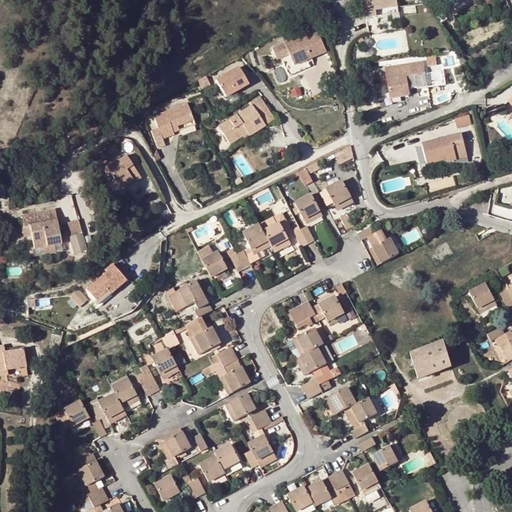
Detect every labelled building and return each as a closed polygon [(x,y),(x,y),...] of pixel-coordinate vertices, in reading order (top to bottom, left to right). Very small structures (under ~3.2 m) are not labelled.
[(362,19),(394,13),(391,0),(387,0),(359,5),(362,19)] [(325,50),(315,27),(271,48),(278,63),(281,61),(285,68),(310,57),(325,50)] [(313,63),(310,57),(285,68),(288,75),(313,63)] [(229,97),(253,84),(242,64),(218,77),(229,97)] [(388,83),(391,98),(408,95),(407,88),(416,86),(417,90),(444,84),(440,64),(386,74),(387,79),(390,79),(390,82),(388,83)] [(458,65),(450,68),(453,81),(462,79),(458,65)] [(249,102),(251,105),(218,125),(229,143),(241,135),(247,132),(249,135),(274,119),(259,96),(249,102)] [(166,142),(164,138),(176,134),(175,132),(174,128),(179,126),(180,127),(196,121),(189,101),(155,113),(159,125),(152,128),(158,145),(166,142)] [(466,157),(460,133),(421,143),(426,164),(446,159),(447,162),(466,157)] [(135,181),(141,176),(127,154),(108,166),(121,185),(133,178),(135,181)] [(317,161),(305,167),(308,174),(320,168),(317,161)] [(305,167),(297,171),(304,186),(312,182),(308,174),(305,167)] [(135,181),(133,178),(121,185),(123,189),(135,181)] [(353,201),(342,181),(326,190),(334,205),(341,201),(343,206),(353,201)] [(294,202),(296,205),(299,212),(302,218),(319,210),(311,194),(294,202)] [(343,206),(341,201),(334,205),(336,209),(343,206)] [(322,216),(319,210),(302,218),(306,224),(322,216)] [(281,213),(272,218),(275,224),(279,222),(284,233),(290,230),(281,213)] [(346,230),(354,226),(347,213),(340,216),(346,230)] [(50,215),(51,226),(58,224),(56,214),(50,215)] [(56,250),(62,248),(58,224),(51,226),(50,215),(23,220),(25,232),(32,231),(34,240),(36,253),(46,251),(56,250)] [(273,251),(282,247),(279,242),(287,238),(284,233),(279,222),(275,224),(262,230),(270,245),(273,251)] [(242,233),(250,247),(251,249),(260,245),(262,249),(270,245),(262,230),(259,224),(242,233)] [(367,236),(374,233),(370,226),(357,232),(361,240),(367,236)] [(307,243),(313,240),(306,227),(300,230),(307,243)] [(300,230),(294,233),(301,247),(307,243),(300,230)] [(27,241),(34,240),(32,231),(25,232),(27,241)] [(377,231),(374,233),(367,236),(373,246),(382,241),(377,231)] [(81,238),(69,242),(73,258),(85,255),(81,238)] [(287,238),(279,242),(282,247),(290,243),(287,238)] [(398,254),(389,238),(382,241),(373,246),(381,262),(398,254)] [(250,247),(243,250),(247,257),(249,262),(264,255),(262,249),(260,245),(251,249),(250,247)] [(201,259),(212,254),(208,246),(197,251),(201,259)] [(377,265),(381,262),(373,246),(368,248),(377,265)] [(57,258),(56,250),(46,251),(47,259),(57,258)] [(247,257),(243,250),(236,254),(243,268),(250,264),(249,262),(247,257)] [(218,251),(212,254),(201,259),(210,276),(226,267),(218,251)] [(236,254),(230,257),(237,271),(243,268),(236,254)] [(85,290),(94,301),(105,292),(107,295),(124,281),(110,264),(103,270),(105,272),(85,290)] [(229,272),(226,267),(210,276),(212,281),(229,272)] [(197,309),(193,311),(197,318),(200,316),(212,310),(208,303),(195,280),(174,291),(179,299),(183,297),(187,306),(194,302),(197,309)] [(479,313),(488,308),(486,304),(493,300),(485,283),(468,292),(479,313)] [(345,293),(340,284),(334,287),(339,297),(345,293)] [(174,291),(172,286),(164,291),(166,295),(174,291)] [(511,304),(505,291),(499,294),(506,307),(511,304)] [(97,304),(107,295),(105,292),(94,301),(97,304)] [(322,312),(327,321),(343,312),(335,296),(318,304),(322,312)] [(183,308),(187,306),(183,297),(179,299),(183,308)] [(496,304),(493,300),(486,304),(488,308),(496,304)] [(309,318),(315,315),(311,308),(308,302),(302,305),(309,318)] [(315,315),(316,316),(322,312),(318,304),(311,308),(315,315)] [(302,305),(295,308),(294,306),(284,312),(293,328),(303,323),(304,326),(317,319),(316,316),(315,315),(309,318),(302,305)] [(53,324),(57,314),(40,308),(36,318),(53,324)] [(347,319),(343,312),(327,321),(329,325),(338,320),(340,323),(347,319)] [(199,354),(219,343),(211,326),(206,329),(200,316),(197,318),(185,323),(187,326),(189,330),(187,331),(199,354)] [(174,334),(187,326),(185,323),(172,330),(174,334)] [(503,334),(500,327),(487,334),(502,364),(511,358),(511,335),(509,330),(503,334)] [(322,345),(313,328),(297,337),(301,344),(296,347),(301,356),(317,348),(322,345)] [(174,334),(172,330),(161,336),(167,348),(178,343),(174,334)] [(296,347),(301,344),(297,337),(292,339),(296,347)] [(451,339),(442,342),(446,351),(455,348),(451,339)] [(442,342),(442,341),(410,353),(418,378),(451,366),(446,351),(442,342)] [(234,353),(231,347),(230,346),(217,354),(220,360),(234,353)] [(151,357),(160,373),(168,370),(170,374),(178,369),(167,348),(151,357)] [(305,366),(309,373),(325,364),(317,348),(301,356),(296,359),(300,368),(305,366)] [(6,353),(0,353),(0,377),(4,377),(3,372),(9,371),(26,368),(23,349),(6,353)] [(234,353),(220,360),(224,367),(237,360),(234,353)] [(224,367),(228,373),(241,366),(237,360),(224,367)] [(250,383),(241,366),(228,373),(224,375),(233,392),(250,383)] [(304,376),(309,373),(305,366),(300,368),(304,376)] [(170,374),(168,370),(160,373),(162,378),(170,374)] [(229,394),(233,392),(224,375),(220,378),(229,394)] [(325,381),(322,375),(315,378),(318,385),(325,381)] [(152,392),(159,389),(152,376),(145,379),(152,392)] [(305,392),(318,385),(315,378),(302,386),(305,392)] [(114,394),(122,408),(130,404),(127,399),(136,395),(128,379),(111,388),(114,394)] [(145,379),(139,382),(146,396),(152,392),(145,379)] [(305,392),(308,398),(321,391),(318,385),(305,392)] [(355,403),(346,387),(330,396),(334,403),(330,406),(334,414),(343,409),(351,406),(355,403)] [(234,412),(238,419),(255,410),(246,393),(225,405),(230,414),(234,412)] [(106,434),(102,427),(125,415),(122,408),(114,394),(84,410),(88,418),(99,438),(106,434)] [(136,395),(127,399),(130,404),(139,400),(136,395)] [(330,406),(334,403),(330,396),(326,399),(330,406)] [(351,406),(359,422),(376,414),(367,397),(355,403),(351,406)] [(84,410),(79,401),(63,409),(72,426),(88,418),(84,410)] [(352,426),(359,422),(351,406),(343,409),(352,426)] [(66,430),(72,426),(63,409),(53,415),(57,424),(62,421),(66,430)] [(264,410),(251,417),(254,423),(268,416),(264,410)] [(234,421),(238,419),(234,412),(230,414),(234,421)] [(271,423),(268,416),(254,423),(249,426),(252,433),(271,423)] [(367,431),(364,424),(351,431),(354,438),(367,431)] [(165,441),(182,432),(179,428),(157,440),(168,459),(173,456),(165,441)] [(190,448),(182,432),(165,441),(173,456),(190,448)] [(201,451),(208,448),(201,434),(193,438),(201,451)] [(256,460),(273,451),(264,435),(247,444),(251,451),(256,460)] [(362,451),(375,444),(371,437),(358,444),(362,451)] [(393,443),(388,446),(397,462),(401,460),(393,443)] [(242,466),(230,444),(214,453),(216,456),(224,473),(225,474),(242,466)] [(381,471),(397,462),(388,446),(372,454),(381,471)] [(256,460),(251,451),(244,454),(251,468),(258,464),(256,460)] [(260,468),(277,459),(273,451),(256,460),(258,464),(260,468)] [(90,454),(77,461),(81,468),(94,461),(90,454)] [(200,465),(208,481),(224,473),(216,456),(200,465)] [(85,504),(104,494),(100,488),(97,481),(103,478),(94,461),(81,468),(77,470),(89,494),(82,498),(85,504)] [(369,464),(352,474),(361,490),(369,486),(378,481),(369,464)] [(245,472),(242,466),(225,474),(229,480),(245,472)] [(335,474),(342,487),(348,483),(341,470),(335,474)] [(328,477),(336,491),(342,487),(335,474),(328,477)] [(191,482),(187,475),(180,478),(192,499),(199,496),(191,482)] [(180,491),(171,476),(154,484),(163,500),(180,491)] [(328,477),(322,481),(331,498),(338,495),(336,491),(328,477)] [(205,493),(198,479),(191,482),(199,496),(205,493)] [(312,503),(314,506),(331,498),(322,481),(305,490),(312,503)] [(347,497),(354,493),(348,483),(342,487),(347,497)] [(287,495),(296,511),(312,503),(305,490),(304,486),(287,495)] [(371,491),(369,486),(361,490),(364,495),(371,491)] [(342,487),(336,491),(338,495),(341,500),(347,497),(342,487)] [(86,511),(88,511),(96,507),(107,501),(104,494),(85,504),(82,506),(85,511),(86,511)] [(431,511),(426,501),(410,510),(410,511),(431,511)] [(279,511),(287,511),(282,502),(275,505),(279,511)]
